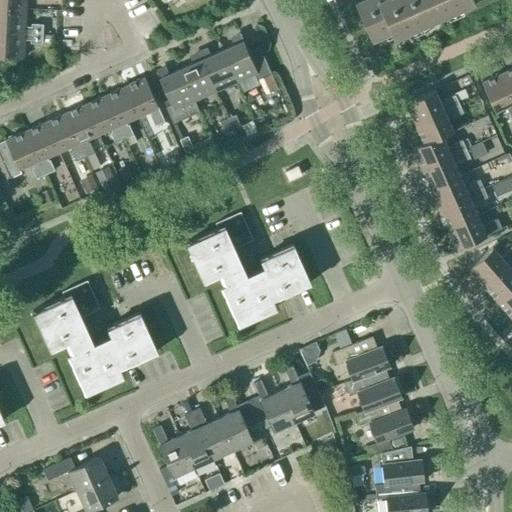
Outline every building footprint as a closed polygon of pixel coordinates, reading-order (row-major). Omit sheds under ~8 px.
[(0,0),(0,7),(25,9),(25,0),(0,0)] [(362,0),(355,4),(371,41),(391,33),(393,38),(474,2),(473,0),(362,0)] [(24,26),(25,9),(0,7),(0,31),(42,34),(43,24),(31,24),(30,27),(24,26)] [(42,44),(42,34),(0,31),(0,56),(23,58),(24,40),(30,40),(30,43),(42,44)] [(221,50),(235,82),(257,73),(264,89),(274,84),(269,73),(270,73),(259,46),(248,51),(240,34),(231,39),(233,44),(221,50)] [(235,82),(221,50),(209,55),(207,49),(198,53),(215,91),(235,82)] [(194,101),(215,91),(198,53),(189,57),(192,63),(180,68),(194,101)] [(511,67),(502,73),(511,95),(511,67)] [(194,101),(180,68),(168,74),(165,68),(156,72),(166,94),(160,96),(172,123),(199,111),(194,101)] [(511,120),(511,95),(502,73),(481,82),(494,110),(507,105),(509,110),(508,110),(511,120)] [(124,86),(137,115),(148,110),(150,114),(149,115),(154,126),(164,121),(144,77),(124,86)] [(125,120),(137,115),(124,86),(104,95),(124,139),(125,139),(133,135),(128,124),(127,125),(125,120)] [(464,89),(454,93),(455,94),(458,101),(467,97),(465,90),(464,89)] [(414,123),(459,104),(455,95),(444,99),(445,101),(440,103),(434,90),(405,103),(414,123)] [(115,143),(124,139),(104,95),(84,104),(97,133),(109,127),(111,132),(110,132),(115,143)] [(85,138),(97,133),(84,104),(65,113),(84,157),(94,153),(89,142),(87,143),(85,138)] [(441,135),(441,136),(452,131),(447,118),(451,116),(452,118),(463,113),(459,104),(414,123),(423,143),(441,135)] [(75,161),(84,157),(65,113),(45,122),(58,150),(70,145),(72,149),(70,150),(75,161)] [(227,118),(232,130),(240,126),(235,114),(227,118)] [(224,133),(232,130),(227,118),(219,121),(224,133)] [(46,156),(58,150),(45,122),(25,130),(45,175),(54,170),(49,160),(48,160),(46,156)] [(36,179),(45,175),(25,130),(0,141),(0,166),(6,179),(21,173),(19,168),(31,162),(33,167),(31,168),(36,179)] [(133,135),(125,139),(128,146),(136,142),(133,135)] [(447,148),(441,136),(441,135),(423,143),(412,148),(421,168),(465,149),(461,140),(451,144),(452,146),(447,148)] [(184,152),(192,148),(187,136),(179,139),(184,152)] [(473,159),(487,153),(482,142),(468,148),(473,159)] [(459,175),(453,163),(458,161),(459,162),(469,158),(465,149),(421,168),(430,188),(459,175)] [(177,150),(166,155),(170,165),(181,161),(177,150)] [(127,166),(118,170),(124,184),(133,180),(127,166)] [(289,181),(301,175),(297,166),(284,171),(289,181)] [(100,192),(113,187),(106,171),(94,176),(100,192)] [(439,208),(483,188),(479,179),(470,183),(465,172),(459,175),(430,188),(439,208)] [(85,193),(97,187),(91,174),(79,179),(85,193)] [(448,227),(476,215),(471,203),(476,200),(476,202),(487,197),(483,188),(439,208),(448,227)] [(243,282),(229,250),(252,240),(240,212),(215,223),(217,228),(186,242),(203,281),(218,274),(223,285),(221,286),(238,324),(277,306),(273,299),(310,282),(293,243),(260,258),(266,272),(243,282)] [(476,215),(448,227),(457,248),(501,228),(496,218),(486,223),(487,225),(482,227),(476,215)] [(483,284),(507,264),(511,259),(511,245),(504,253),(505,254),(501,258),(492,247),(468,268),(483,284)] [(497,301),(511,287),(511,270),(507,264),(483,284),(497,301)] [(90,351),(76,319),(99,308),(87,280),(61,292),(64,297),(32,311),(50,350),(65,343),(70,353),(67,354),(85,392),(124,375),(120,367),(157,351),(139,312),(107,327),(113,340),(90,351)] [(511,287),(497,301),(511,318),(511,317),(511,287)] [(384,367),(384,368),(389,366),(381,346),(376,348),(372,336),(331,352),(336,365),(345,361),(352,379),(352,380),(384,367)] [(279,390),(293,422),(313,413),(313,412),(325,407),(309,371),(297,377),(292,365),(284,369),(291,385),(279,390)] [(388,379),(384,368),(384,367),(352,380),(352,379),(343,382),(348,396),(357,392),(364,410),(364,411),(396,398),(396,399),(401,397),(393,377),(388,379)] [(293,422),(279,390),(267,395),(260,380),(253,383),(260,399),(259,399),(268,418),(257,423),(260,430),(271,425),(274,431),(293,422)] [(260,430),(257,423),(246,428),(238,409),(237,409),(230,393),(222,397),(230,412),(218,418),(232,449),(252,440),(249,435),(260,430)] [(401,410),(396,399),(396,398),(364,411),(364,410),(355,414),(360,427),(369,423),(376,442),(370,444),(373,454),(391,450),(391,449),(387,438),(413,428),(405,408),(401,410)] [(232,449),(218,418),(206,423),(199,407),(191,411),(213,458),(232,449)] [(193,467),(213,458),(191,411),(184,414),(191,430),(179,435),(193,467)] [(193,467),(179,435),(167,441),(160,425),(152,428),(159,444),(173,476),(193,467)] [(419,493),(418,481),(423,480),(420,459),(412,460),(410,445),(391,449),(391,450),(373,454),(373,455),(380,454),(381,464),(383,484),(374,485),(376,499),(385,498),(385,497),(419,493)] [(76,491),(108,476),(99,456),(74,467),(69,456),(42,469),(47,480),(67,471),(76,491)] [(363,466),(348,468),(348,476),(364,474),(363,466)] [(94,511),(92,507),(117,496),(108,476),(76,491),(85,510),(81,511),(94,511)] [(426,511),(424,492),(419,493),(385,497),(385,498),(386,511),(426,511)] [(21,511),(25,511),(32,509),(26,496),(16,500),(21,511)]
